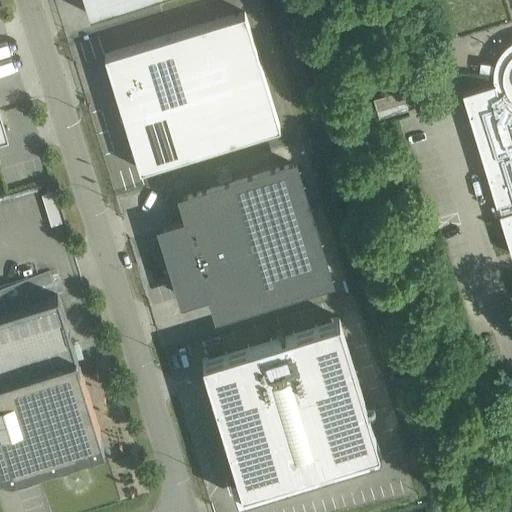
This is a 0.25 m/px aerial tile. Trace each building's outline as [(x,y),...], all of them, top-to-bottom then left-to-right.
[(97,0),(101,10),(133,0),(97,0)] [(244,11),(116,50),(126,82),(114,85),(135,154),(147,151),(151,164),(279,125),(244,11)] [(511,39),(510,41),(506,44),(502,48),(498,53),(495,59),(493,64),(492,70),(492,76),(493,82),(462,91),(495,203),(498,203),(500,211),(498,212),(511,254),(511,253),(511,39)] [(218,311),(328,277),(293,162),(182,196),(190,219),(162,228),(166,242),(163,243),(166,255),(161,257),(161,258),(170,255),(183,297),(210,288),(218,311)] [(0,439),(24,432),(31,455),(55,447),(100,433),(50,270),(0,285),(0,439)] [(202,358),(241,488),(378,446),(339,316),(202,358)]
